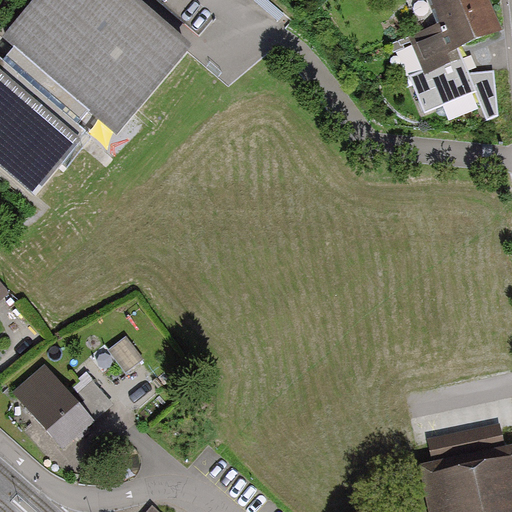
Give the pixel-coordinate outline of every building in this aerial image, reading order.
[(121,0),(36,0),(0,43),(0,46),(111,139),(184,52),(121,0)] [(499,35),(486,0),(425,0),(440,41),(417,49),(426,74),(449,66),(445,54),(499,35)] [(0,86),(0,177),(29,201),(73,148),(0,86)] [(0,302),(13,289),(0,276),(0,302)] [(128,369),(143,358),(128,337),(113,349),(128,369)] [(99,422),(47,365),(14,395),(66,452),(99,422)] [(511,511),(511,480),(500,430),(424,447),(430,475),(415,478),(422,511),(511,511)]
